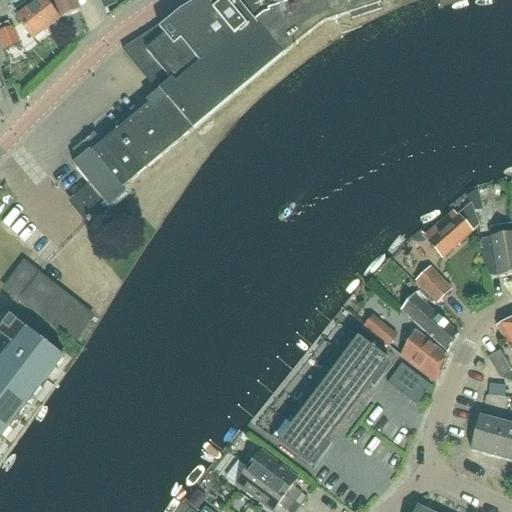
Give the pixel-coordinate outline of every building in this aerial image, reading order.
[(42,0),(33,0),(25,4),(14,11),(18,16),(14,20),(30,42),(58,22),(42,0)] [(79,14),(73,0),(50,0),(59,22),(79,14)] [(230,0),(215,13),(206,3),(193,14),(189,9),(182,13),(166,27),(164,25),(123,52),(165,102),(152,113),(147,108),(101,147),(93,137),(73,154),(79,162),(73,168),(91,189),(73,205),(91,226),(90,227),(95,234),(116,217),(109,209),(125,196),(121,191),(316,28),(323,26),(322,23),(350,15),(351,20),(382,11),(378,0),(230,0)] [(0,27),(0,43),(4,53),(19,46),(11,28),(10,29),(8,24),(0,27)] [(442,260),(471,235),(471,234),(479,228),(470,206),(469,207),(457,218),(452,213),(422,238),(442,260)] [(511,278),(511,237),(490,242),(491,244),(481,246),(487,274),(497,272),(498,281),(511,278)] [(94,317),(23,262),(2,289),(73,345),(94,317)] [(435,305),(449,292),(429,271),(415,284),(421,290),(431,300),(435,305)] [(400,313),(447,353),(457,336),(424,307),(431,300),(421,290),(414,298),(400,313)] [(0,356),(0,455),(66,356),(10,318),(0,333),(0,336),(9,343),(0,356)] [(372,318),(362,329),(389,350),(398,340),(372,318)] [(511,321),(495,329),(511,358),(511,321)] [(336,352),(375,382),(388,364),(350,334),(336,352)] [(435,385),(447,359),(414,334),(400,357),(435,385)] [(362,398),(375,382),(336,352),(323,370),(363,400),(363,399),(362,398)] [(499,380),(511,372),(500,353),(487,360),(499,380)] [(482,375),(485,368),(478,365),(475,371),(482,375)] [(401,366),(394,376),(400,380),(407,370),(401,366)] [(350,417),(363,400),(323,370),(310,387),(350,417)] [(407,370),(400,380),(405,384),(413,375),(407,370)] [(413,375),(405,384),(411,389),(418,379),(413,375)] [(394,376),(387,385),(392,390),(400,380),(394,376)] [(473,376),(465,383),(476,395),(484,388),(473,376)] [(418,379),(411,389),(417,393),(424,383),(418,379)] [(400,380),(392,390),(398,394),(405,384),(400,380)] [(424,383),(417,393),(423,397),(430,388),(424,383)] [(405,384),(398,394),(404,398),(411,389),(405,384)] [(504,401),(506,388),(489,386),(488,399),(504,401)] [(337,434),(350,417),(310,387),(297,404),(337,434)] [(411,389),(404,398),(410,403),(417,393),(411,389)] [(417,393),(410,403),(415,407),(423,397),(417,393)] [(336,435),(337,434),(297,404),(284,421),(323,451),(335,434),(336,435)] [(397,407),(388,416),(409,435),(418,425),(397,407)] [(309,469),(323,451),(284,421),(270,439),(309,469)] [(493,462),(502,429),(476,422),(467,455),(493,462)] [(511,431),(502,429),(493,462),(511,467),(511,431)] [(364,436),(353,448),(369,463),(356,478),(381,500),(397,482),(372,459),(380,450),(364,436)] [(298,481),(261,453),(248,470),(299,508),(306,499),(292,489),(298,481)] [(274,511),(278,507),(285,511),(296,511),(299,508),(248,470),(235,487),(268,511),(274,511)]
